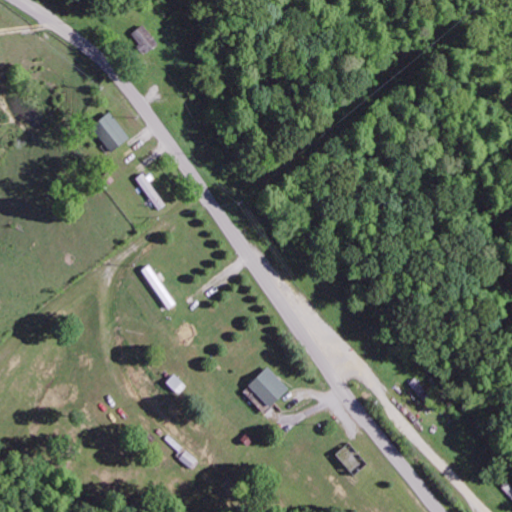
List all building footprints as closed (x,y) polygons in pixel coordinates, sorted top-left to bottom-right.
[(144,53),(157,43),(141,24),(128,34),(144,53)] [(109,151),(129,137),(109,110),(89,125),(109,151)] [(268,407),(287,388),(265,366),(246,384),(268,407)] [(165,381),(176,393),(184,386),(173,374),(165,381)] [(176,458),(188,467),(195,458),(182,449),(176,458)]
